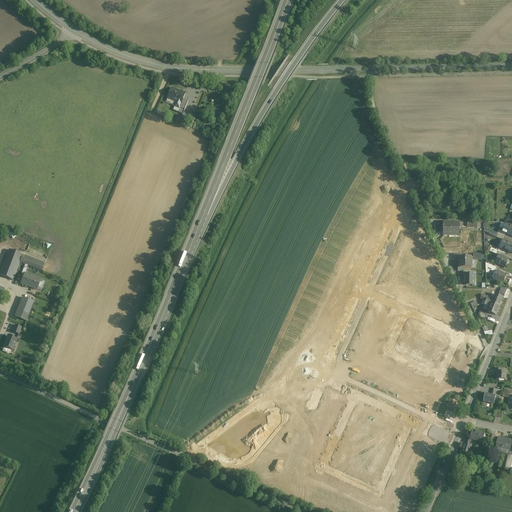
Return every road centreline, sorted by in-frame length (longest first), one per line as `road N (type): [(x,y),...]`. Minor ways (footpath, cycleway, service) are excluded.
road 1 (residential): [(76,34),(132,59),(199,70),(511,66)]
road 2 (track): [(186,457),(186,448),(149,420),(221,242),(307,76)]
road 3 (unclassified): [(0,372),(305,511)]
road 4 (trunk): [(194,240),(75,511)]
road 5 (trunk): [(194,240),(281,83),(343,0)]
road 6 (trunk): [(288,0),(194,240)]
road 7 (residential): [(411,420),(381,487),(372,490),(324,466),(355,394)]
road 8 (track): [(426,216),(377,116),(372,69)]
road 9 (residential): [(485,346),(426,216)]
road 10 (residential): [(458,334),(434,373),(390,351),(406,310)]
road 11 (residential): [(359,290),(323,375),(355,394)]
